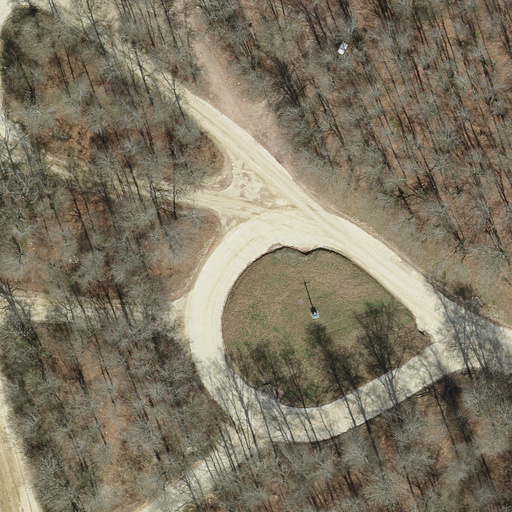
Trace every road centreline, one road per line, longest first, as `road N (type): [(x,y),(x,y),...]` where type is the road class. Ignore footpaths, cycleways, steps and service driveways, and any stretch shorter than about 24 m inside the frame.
road 1 (track): [(461,345),(352,240),(303,220),(247,232),(214,273),(202,316),(203,343),(222,390),(263,418),(315,424),(381,396)]
road 2 (track): [(303,220),(223,134),(111,39),(51,0)]
road 3 (track): [(247,232),(209,202),(79,178),(0,148)]
road 4 (track): [(202,316),(0,310)]
road 5 (track): [(160,511),(263,418)]
